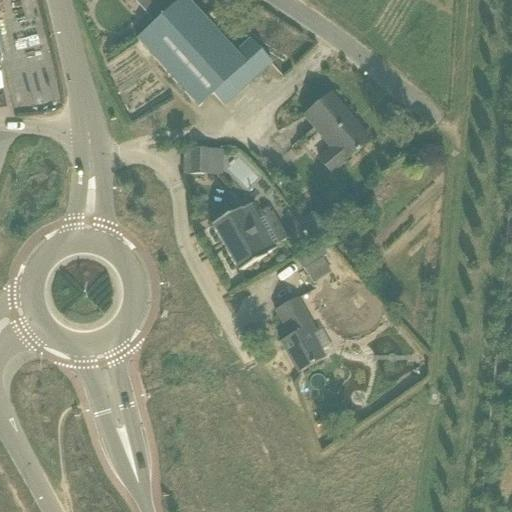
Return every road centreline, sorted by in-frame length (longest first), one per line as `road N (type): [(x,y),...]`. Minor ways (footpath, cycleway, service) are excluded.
road 1 (track): [(469,0),(438,378),(413,511)]
road 2 (residential): [(250,366),(183,249),(178,197),(163,170),(131,153),(90,158)]
road 3 (residential): [(460,139),(274,0)]
road 4 (tertiary): [(146,511),(97,346)]
road 5 (tertiary): [(97,346),(126,327),(136,296),(116,253),(86,242)]
road 6 (tertiary): [(88,126),(55,0)]
